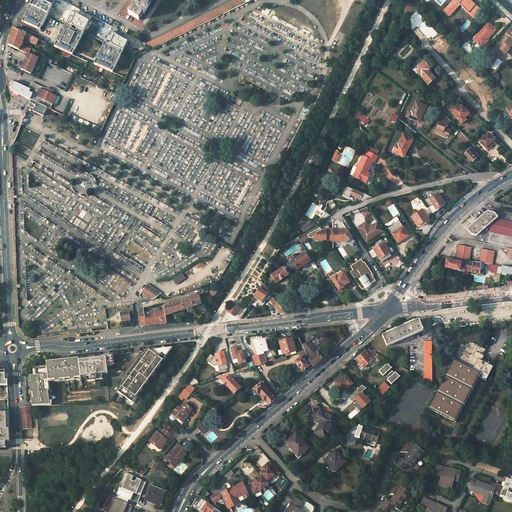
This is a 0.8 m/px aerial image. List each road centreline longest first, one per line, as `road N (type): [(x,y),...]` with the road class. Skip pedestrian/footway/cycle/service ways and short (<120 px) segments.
road 1 (tertiary): [(23,347),(344,314)]
road 2 (primary): [(11,336),(0,103)]
road 3 (secondary): [(511,175),(459,212),(383,310)]
road 4 (secondary): [(357,339),(251,434)]
road 5 (tertiary): [(383,310),(511,295)]
